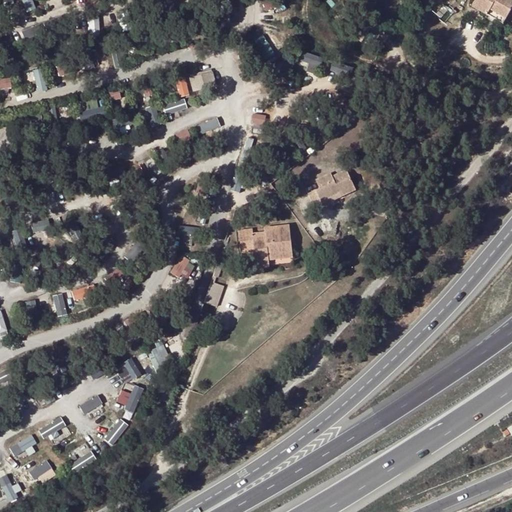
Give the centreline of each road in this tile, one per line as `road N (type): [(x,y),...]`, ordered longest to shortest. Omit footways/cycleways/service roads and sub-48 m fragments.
road 1 (residential): [(101,511),(293,381),(511,121)]
road 2 (motorway): [(511,224),(368,377),(289,445),(187,511)]
road 3 (motorway): [(511,330),(370,425),(215,511)]
road 4 (unknown): [(158,477),(231,297),(245,286),(291,277)]
road 5 (motorway): [(321,511),(511,389)]
